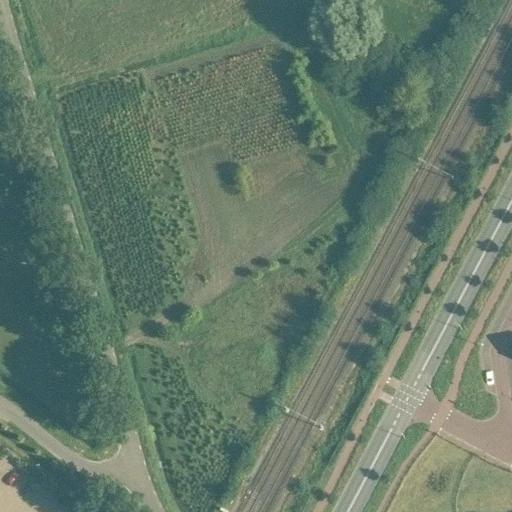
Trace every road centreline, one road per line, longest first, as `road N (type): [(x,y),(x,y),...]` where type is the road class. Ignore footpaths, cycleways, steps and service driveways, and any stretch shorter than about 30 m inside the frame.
road 1 (unclassified): [(139,476),(0,4)]
road 2 (tertiary): [(405,399),(511,195)]
road 3 (residential): [(139,476),(68,457),(0,405)]
road 4 (residential): [(511,322),(497,355),(507,419),(496,443)]
road 5 (tertiary): [(347,511),(405,399)]
